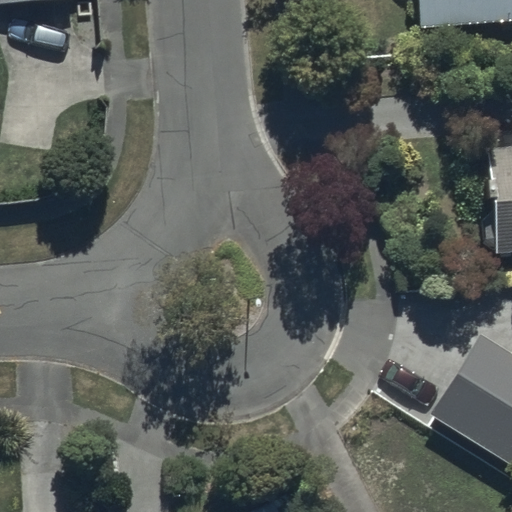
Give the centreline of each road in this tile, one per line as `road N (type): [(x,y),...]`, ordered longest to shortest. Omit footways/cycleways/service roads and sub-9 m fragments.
road 1 (residential): [(89,306),(183,376),(241,378),(290,351),(303,322),(296,261),(212,163)]
road 2 (residential): [(212,163),(167,243),(89,306)]
road 3 (residential): [(198,0),(212,163)]
